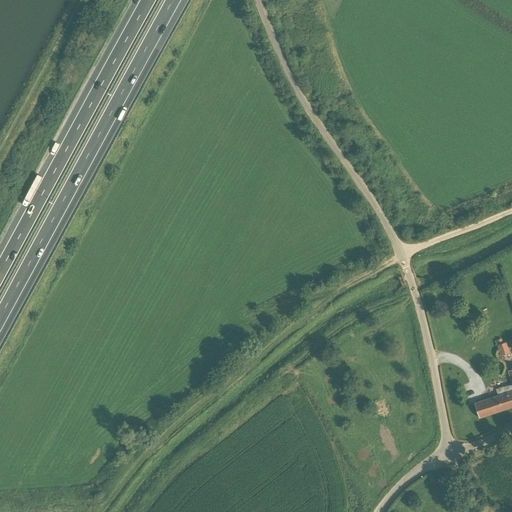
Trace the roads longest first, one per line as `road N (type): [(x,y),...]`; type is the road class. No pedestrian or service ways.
road 1 (unclassified): [(454,448),(394,239),(295,86),(332,0)]
road 2 (motorway): [(0,326),(177,0)]
road 3 (motorway): [(144,0),(0,265)]
road 4 (track): [(401,258),(511,209)]
